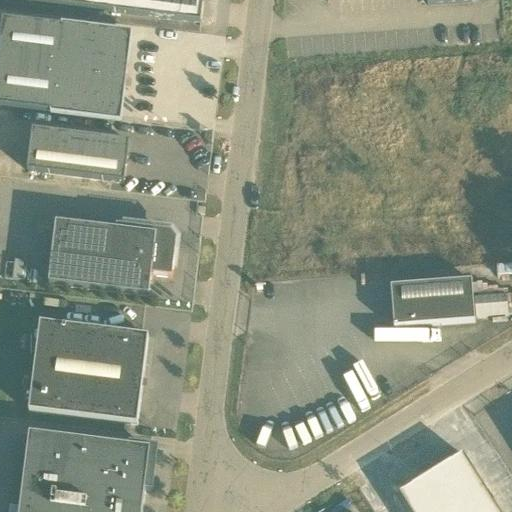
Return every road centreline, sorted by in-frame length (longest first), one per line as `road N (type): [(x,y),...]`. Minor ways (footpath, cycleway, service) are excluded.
road 1 (unclassified): [(219,510),(204,460),(261,0)]
road 2 (residential): [(219,510),(283,497),(511,355)]
road 3 (unknown): [(0,433),(42,423),(207,435)]
